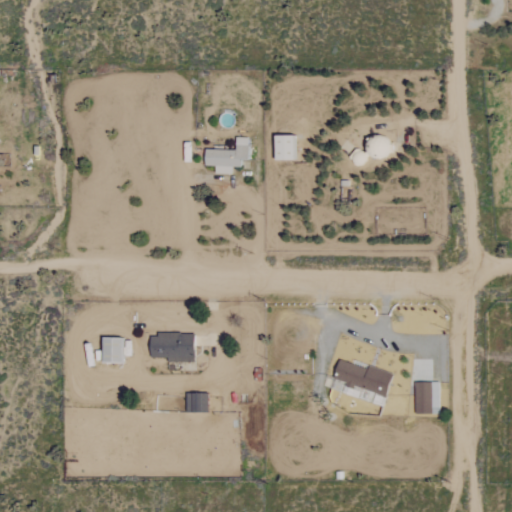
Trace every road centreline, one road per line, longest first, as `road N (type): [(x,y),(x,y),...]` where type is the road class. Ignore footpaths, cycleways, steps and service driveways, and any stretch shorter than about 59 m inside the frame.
road 1 (residential): [(0,272),(445,284),(511,267)]
road 2 (residential): [(473,511),(461,0)]
road 3 (track): [(186,273),(186,194),(210,177),(246,194),(257,209),(260,276)]
